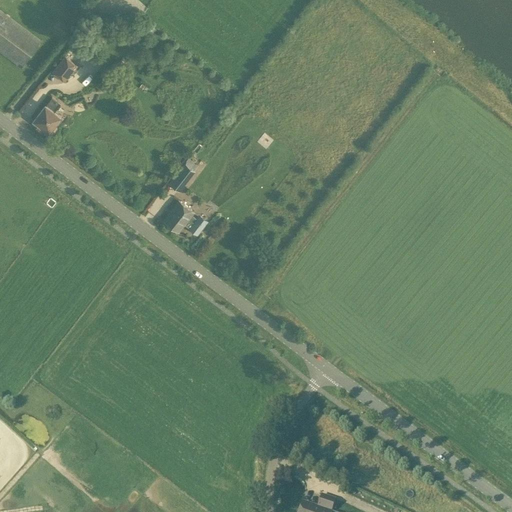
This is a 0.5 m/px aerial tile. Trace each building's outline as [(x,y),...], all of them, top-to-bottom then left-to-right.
[(0,9),(0,52),(21,68),(41,40),(0,9)] [(78,65),(66,56),(65,55),(52,72),(65,82),(78,65)] [(52,97),(46,105),(45,105),(33,121),(49,133),(61,117),(52,110),(58,102),(52,97)] [(186,160),(169,183),(180,191),(195,171),(194,170),(198,165),(188,158),(187,160),(186,160)] [(194,218),(192,215),(194,212),(179,201),(164,220),(179,232),(185,224),(190,227),(189,228),(197,235),(208,221),(198,213),(194,218)] [(321,495),(317,508),(303,503),(299,511),(332,511),(336,500),(321,495)]
